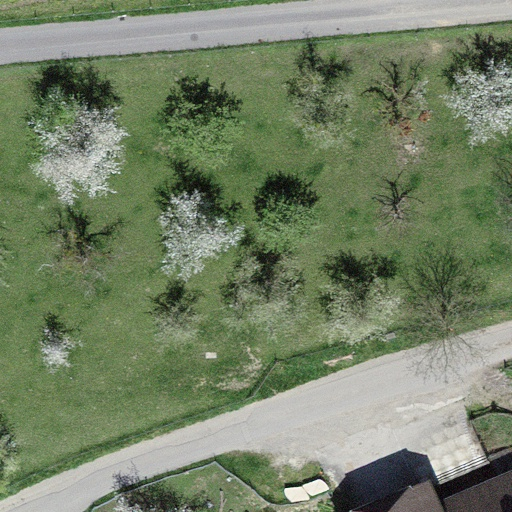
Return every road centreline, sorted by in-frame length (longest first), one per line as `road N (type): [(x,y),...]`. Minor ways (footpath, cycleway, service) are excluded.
road 1 (unclassified): [(511,338),(343,389),(24,511)]
road 2 (unclassified): [(0,45),(511,3)]
